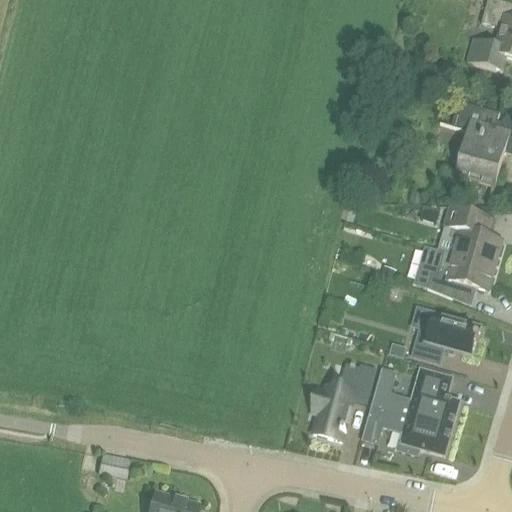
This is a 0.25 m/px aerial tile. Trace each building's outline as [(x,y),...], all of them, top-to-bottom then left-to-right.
[(511,62),(511,6),(489,0),(488,0),(481,26),(502,32),(497,49),(474,43),(468,65),(502,75),(506,60),(511,62)] [(459,76),(462,67),(444,61),(441,71),(459,76)] [(511,127),(497,124),(499,116),(459,104),(452,129),(472,135),(464,164),(460,163),(456,176),(494,187),(503,155),(511,157),(511,127)] [(365,173),(363,181),(368,187),(376,185),(378,177),(372,171),(365,173)] [(420,222),(436,227),(439,214),(423,210),(420,222)] [(495,269),(502,244),(471,236),(476,219),(449,214),(445,229),(452,231),(449,240),(460,243),(456,258),(495,269)] [(488,294),(495,269),(456,258),(451,273),(440,270),(437,279),(431,277),(427,292),(452,302),(457,286),(488,294)] [(380,277),(391,282),(395,273),(384,268),(380,277)] [(444,353),(473,361),(477,345),(479,345),(480,341),(478,341),(481,330),(435,317),(430,334),(421,331),(412,361),(440,369),(444,353)] [(406,352),(392,348),(389,359),(403,363),(406,352)] [(345,438),(346,434),(354,405),(367,408),(377,373),(361,369),(353,397),(327,389),(325,395),(319,393),(313,417),(319,418),(313,438),(342,446),(345,437),(345,438)] [(447,404),(453,384),(423,375),(414,406),(391,399),(392,397),(379,393),(385,374),(384,373),(372,410),(453,434),(461,408),(447,404)] [(445,461),(453,434),(372,410),(362,444),(378,448),(383,431),(404,437),(398,455),(418,461),(420,454),(445,461)] [(127,482),(131,464),(102,458),(99,476),(127,482)] [(197,511),(198,509),(155,497),(150,511),(197,511)]
